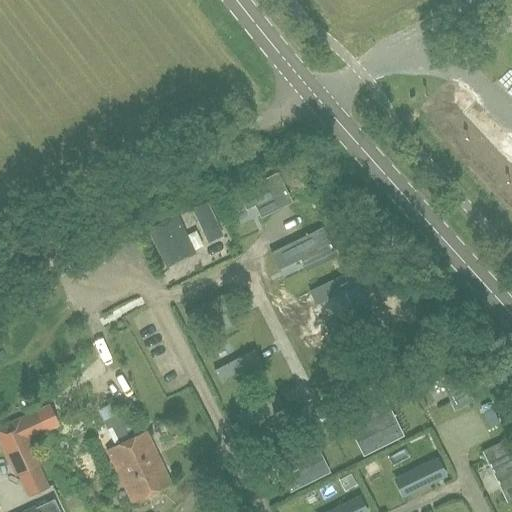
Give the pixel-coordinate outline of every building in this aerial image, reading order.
[(261,217),(292,202),(277,173),(236,192),(245,211),(255,206),(261,217)] [(199,223),(212,216),(206,204),(193,210),(199,223)] [(150,231),(167,266),(193,254),(192,252),(202,247),(195,232),(185,237),(176,218),(150,231)] [(306,272),(337,257),(322,228),(269,253),(277,269),(299,258),(306,272)] [(222,287),(185,309),(195,325),(231,303),(222,287)] [(336,308),(300,327),(307,340),(343,321),(336,308)] [(257,341),(216,368),(226,383),(267,356),(257,341)] [(441,378),(456,408),(471,401),(456,370),(441,378)] [(350,431),(390,411),(383,396),(343,417),(350,431)] [(279,398),(243,419),(251,433),(287,411),(279,398)] [(17,477),(38,467),(42,465),(30,440),(20,419),(20,418),(0,426),(0,446),(15,478),(17,477)] [(363,457),(404,436),(396,422),(356,443),(363,457)] [(119,477),(159,458),(147,432),(107,451),(119,477)] [(269,453),(272,460),(276,467),(317,447),(311,434),(310,433),(269,453)] [(159,458),(119,477),(131,503),(171,485),(159,458)] [(289,493),(330,473),(323,458),(282,479),(289,493)] [(438,459),(395,480),(404,499),(447,477),(438,459)] [(511,511),(511,464),(511,462),(480,476),(486,488),(491,485),(503,511),(511,511)] [(318,503),(338,494),(332,480),(312,489),(318,503)] [(366,511),(359,497),(328,511),(366,511)] [(60,511),(55,500),(36,509),(29,511),(60,511)]
